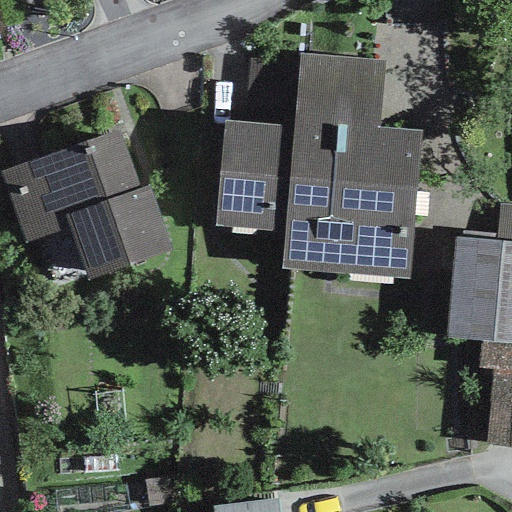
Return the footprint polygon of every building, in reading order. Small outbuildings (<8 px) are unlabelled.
[(378,128),(383,63),(299,55),(292,127),(224,121),(214,227),(284,232),(281,269),(408,279),(420,132),(378,128)] [(79,283),(172,250),(148,184),(140,187),(119,128),(0,170),(0,181),(23,247),(62,233),(79,283)] [(495,242),(511,243),(511,205),(499,204),(495,242)] [(511,243),(495,242),(455,238),(446,338),(480,341),(511,343),(511,243)] [(511,447),(511,343),(480,341),(478,369),(493,370),(485,445),(511,447)] [(212,511),(278,511),(277,500),(212,508),(212,511)]
